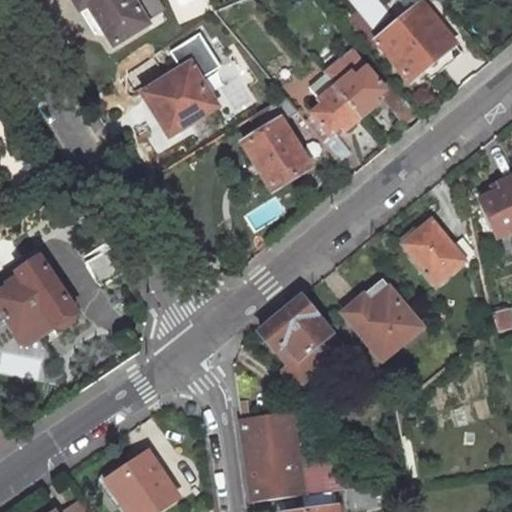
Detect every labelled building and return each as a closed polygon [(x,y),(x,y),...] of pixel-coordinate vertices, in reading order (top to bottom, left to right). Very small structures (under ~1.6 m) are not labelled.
[(112,40),(147,20),(134,0),(75,0),(79,6),(89,0),(112,40)] [(418,0),(416,0),(372,37),(408,80),(421,69),(427,76),(459,50),(418,0)] [(203,35),(174,47),(181,64),(210,52),(203,35)] [(353,51),(341,60),(353,73),(364,64),(353,51)] [(313,112),(328,132),(342,124),(345,129),(373,104),(370,98),(382,86),(364,64),(353,73),(341,60),(324,74),(333,85),(319,97),(323,103),(313,112)] [(215,103),(188,61),(143,88),(158,114),(167,109),(177,127),(215,103)] [(309,86),(319,97),(333,85),(324,74),(323,73),(309,86)] [(272,189),(311,166),(283,120),(296,112),(283,95),(249,115),(261,135),(244,144),(272,189)] [(167,109),(158,114),(169,132),(177,127),(167,109)] [(497,187),(476,197),(493,233),(511,224),(511,172),(495,181),(497,187)] [(0,205),(0,227),(10,221),(0,205)] [(401,241),(435,283),(463,260),(429,217),(401,241)] [(105,243),(82,258),(97,282),(121,268),(105,243)] [(72,308),(37,255),(14,269),(15,273),(3,281),(5,285),(0,288),(0,310),(17,337),(25,339),(53,322),(59,324),(70,316),(71,312),(69,310),(72,308)] [(369,300),(387,287),(381,279),(363,293),(369,300)] [(419,325),(387,287),(369,300),(363,293),(342,309),(380,356),(419,325)] [(293,353),(295,356),(329,329),(330,328),(299,292),(257,326),(273,346),(275,345),(282,340),(293,353)] [(509,319),(507,307),(492,310),(495,323),(509,319)] [(286,358),(293,353),(282,340),(275,345),(286,358)] [(399,456),(410,455),(402,399),(401,398),(393,405),(393,406),(399,456)] [(298,466),(290,413),(239,419),(249,499),(302,492),(298,466)] [(147,451),(107,478),(130,511),(149,511),(176,495),(147,451)] [(320,490),(315,464),(298,466),(302,492),(320,490)] [(335,503),(366,499),(364,484),(332,488),(335,503)] [(87,511),(80,501),(61,511),(57,511),(56,511),(54,511),(87,511)]
